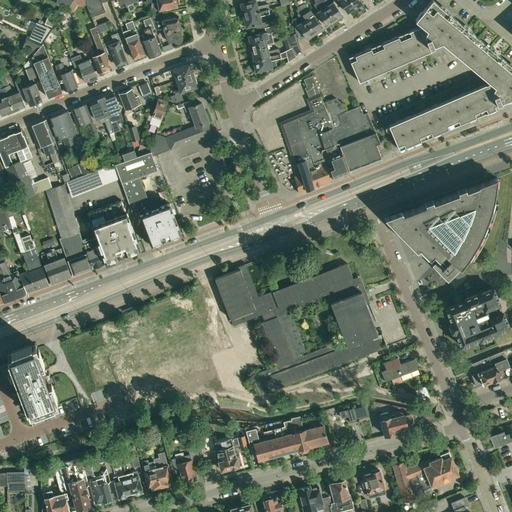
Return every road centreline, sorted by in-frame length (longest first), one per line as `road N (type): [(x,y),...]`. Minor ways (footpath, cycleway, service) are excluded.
road 1 (residential): [(461,428),(133,511)]
road 2 (secondary): [(0,342),(279,235)]
road 3 (secondary): [(272,216),(0,318)]
road 4 (residential): [(0,445),(191,372),(223,368),(209,329)]
road 5 (secondary): [(511,125),(272,216)]
road 6 (secondary): [(279,235),(511,142)]
road 7 (residential): [(0,127),(214,41)]
road 8 (residential): [(232,110),(404,0)]
road 9 (residential): [(453,407),(378,221)]
road 10 (unknown): [(154,249),(125,185),(105,182),(67,195)]
